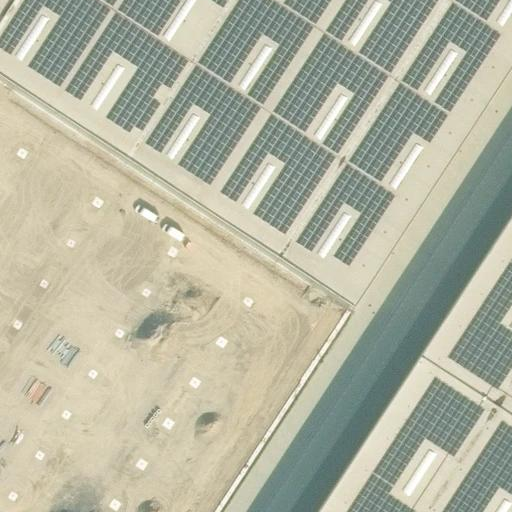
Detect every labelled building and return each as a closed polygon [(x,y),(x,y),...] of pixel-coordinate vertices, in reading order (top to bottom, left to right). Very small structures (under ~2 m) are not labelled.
[(511,0),(14,0),(0,22),(0,83),(350,312),(511,64),(511,0)] [(0,0),(0,22),(14,0),(0,0)] [(0,83),(0,511),(218,511),(350,312),(0,83)] [(511,223),(423,359),(511,417),(511,223)] [(511,511),(511,417),(423,359),(322,511),(511,511)]
